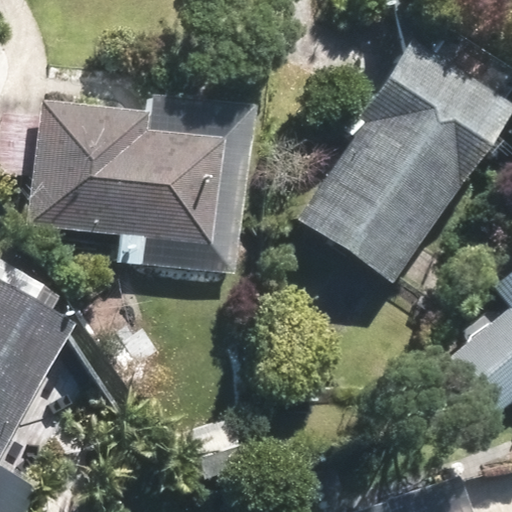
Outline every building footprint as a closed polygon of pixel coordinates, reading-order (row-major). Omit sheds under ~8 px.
[(491,105),(394,46),(344,128),(347,130),(291,221),(385,279),(491,105)] [(131,117),(32,108),(21,224),(198,241),(207,146),(129,139),(131,117)] [(511,271),(494,286),(506,300),(448,347),(494,403),(511,387),(511,271)] [(0,431),(59,327),(0,293),(0,431)] [(200,495),(251,478),(230,415),(179,433),(200,495)] [(325,511),(308,458),(251,478),(262,511),(325,511)]
